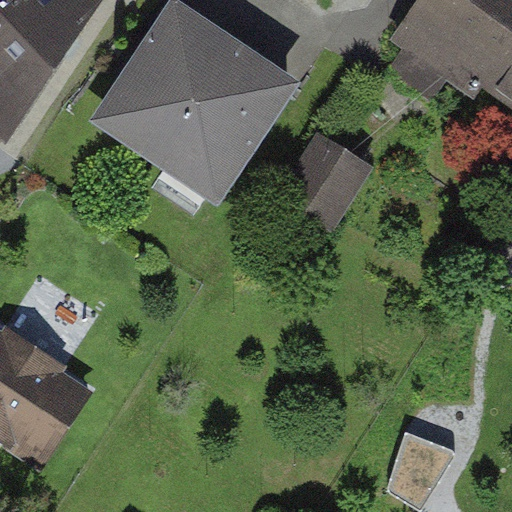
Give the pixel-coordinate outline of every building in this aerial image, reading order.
[(0,0),(0,10),(9,0),(0,0)] [(9,0),(0,10),(0,121),(13,135),(105,0),(9,0)] [(312,75),(196,0),(172,0),(98,113),(231,199),(312,75)] [(511,0),(404,0),(382,32),(511,123),(511,0)] [(351,233),(376,158),(316,137),(290,212),(351,233)] [(94,394),(0,334),(0,481),(26,498),(94,394)] [(436,509),(459,447),(415,431),(392,492),(436,509)]
